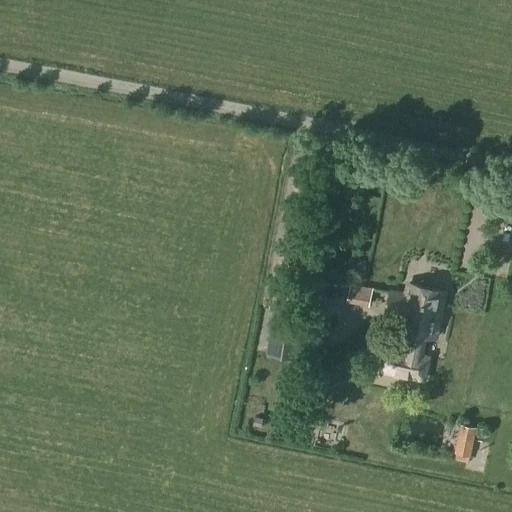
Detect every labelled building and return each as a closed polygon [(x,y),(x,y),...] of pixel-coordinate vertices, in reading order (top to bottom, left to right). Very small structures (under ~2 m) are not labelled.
[(320,279),(320,291),(337,291),(337,280),(320,279)] [(382,348),(378,370),(399,375),(395,392),(412,395),(415,378),(423,380),(427,357),(420,356),(424,336),(434,338),(444,292),(407,284),(405,299),(389,295),(384,317),(400,320),(398,331),(407,333),(403,352),(382,348)] [(350,287),(347,303),(370,308),(373,291),(350,287)] [(272,311),(265,355),(291,359),(298,315),(272,311)] [(460,426),(454,455),(470,458),(476,430),(460,426)]
